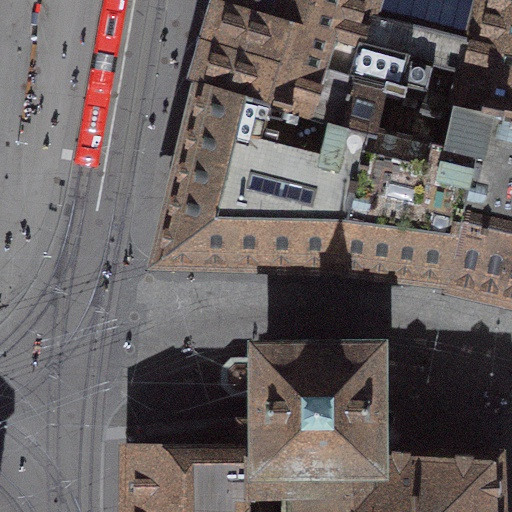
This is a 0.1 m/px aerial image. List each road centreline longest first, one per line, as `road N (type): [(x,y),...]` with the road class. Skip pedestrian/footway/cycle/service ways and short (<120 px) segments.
road 1 (residential): [(79,363),(190,319),(267,308),(411,314),(511,339)]
road 2 (residential): [(79,363),(133,0)]
road 3 (residential): [(71,511),(79,363)]
